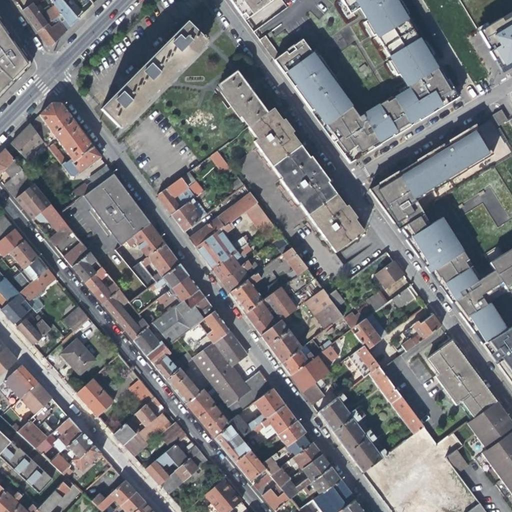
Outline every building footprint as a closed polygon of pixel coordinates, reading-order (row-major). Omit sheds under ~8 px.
[(49,0),(53,5),(59,14),(68,27),(74,21),(55,0),(49,0)] [(242,20),(245,17),(239,9),(246,4),(243,0),(242,0),(259,0),(263,5),(269,0),(227,0),(230,3),(242,20)] [(239,9),(245,17),(263,5),(259,0),(242,0),(243,0),(246,4),(239,9)] [(409,26),(403,16),(403,17),(402,16),(401,16),(401,15),(402,14),(402,13),(403,14),(404,14),(405,13),(402,8),(400,4),(397,6),(394,1),(393,0),(339,0),(343,6),(347,13),(351,11),(357,7),(368,1),(370,5),(360,11),(365,19),(361,21),(365,27),(367,30),(370,28),(373,33),(389,59),(392,64),(388,66),(391,70),(394,75),(397,73),(398,72),(403,80),(414,74),(417,78),(412,81),(414,84),(398,93),(400,96),(393,100),(391,97),(384,102),(377,106),(376,104),(356,116),(335,87),(331,81),(333,79),(329,73),(321,63),(316,56),(313,58),(309,52),(299,39),(290,46),(292,49),(285,54),(283,51),(277,55),(271,59),(281,73),(284,71),(306,100),(302,102),(309,110),(312,108),(344,152),(341,154),(347,163),(360,154),(358,151),(362,149),(366,147),(372,143),(374,146),(378,144),(376,141),(404,124),(406,127),(408,125),(406,122),(425,111),(426,114),(456,97),(445,79),(443,80),(439,73),(441,72),(437,65),(436,66),(431,69),(429,65),(434,62),(435,61),(430,53),(427,55),(424,50),(427,49),(425,45),(422,40),(418,42),(412,31),(409,26)] [(357,7),(360,11),(370,5),(368,1),(357,7)] [(29,21),(37,33),(47,24),(55,17),(59,14),(53,5),(40,14),(32,3),(22,10),(29,21)] [(347,13),(343,6),(339,8),(344,17),(352,12),(351,11),(347,13)] [(511,8),(477,30),(502,72),(511,65),(511,8)] [(405,13),(404,14),(404,15),(404,16),(403,16),(409,26),(412,24),(405,13)] [(49,28),(47,24),(37,33),(41,39),(46,45),(50,46),(62,33),(68,27),(59,14),(55,17),(58,21),(49,28)] [(24,72),(30,67),(29,62),(25,56),(0,18),(0,96),(13,83),(19,78),(24,72)] [(183,24),(99,109),(116,126),(121,122),(123,124),(135,112),(142,104),(140,102),(152,90),(154,92),(162,85),(168,79),(166,76),(178,65),(180,67),(191,56),(198,49),(196,46),(201,41),(183,24)] [(367,30),(365,27),(363,28),(368,36),(373,33),(370,28),(367,30)] [(418,42),(422,40),(415,29),(412,31),(418,42)] [(257,39),(271,59),(277,55),(265,38),(263,35),(257,39)] [(425,45),(427,49),(424,50),(427,55),(430,53),(432,52),(430,48),(427,44),(425,45)] [(312,50),(309,52),(313,58),(316,56),(321,63),(322,62),(312,50)] [(389,71),(391,70),(388,66),(392,64),(389,59),(383,62),(389,71)] [(284,71),(281,73),(293,89),(302,102),(306,100),(284,71)] [(396,90),(398,93),(414,84),(412,81),(417,78),(414,74),(403,80),(398,72),(397,73),(404,85),(396,90)] [(238,116),(246,126),(263,113),(249,93),(251,91),(249,87),(247,84),(244,86),(234,73),(214,87),(216,88),(212,91),(225,110),(229,107),(236,117),(238,116)] [(330,73),(329,73),(333,79),(331,81),(335,87),(338,85),(330,73)] [(38,115),(52,134),(69,157),(73,162),(93,147),(77,125),(61,103),(51,102),(38,115)] [(246,126),(244,127),(245,129),(252,139),(250,140),(278,178),(276,179),(294,204),(296,203),(331,251),(359,231),(333,195),(328,198),(319,186),(324,183),(306,157),(301,161),(292,149),(297,145),(272,110),(270,108),(263,113),(246,126)] [(312,108),(309,110),(341,154),(344,152),(312,108)] [(501,110),(492,115),(498,125),(507,120),(501,110)] [(44,142),(52,134),(38,115),(29,124),(44,142)] [(27,160),(44,142),(29,124),(20,133),(10,143),(27,160)] [(478,134),(473,125),(470,126),(475,136),(478,134)] [(425,154),(366,189),(384,213),(388,212),(391,215),(389,220),(395,229),(421,214),(413,200),(411,197),(456,171),(457,174),(487,155),(482,147),(485,146),(478,134),(475,136),(470,126),(448,140),(425,154)] [(57,159),(61,164),(65,161),(51,144),(47,147),(57,159)] [(302,152),(297,145),(292,149),(301,161),(306,157),(302,152)] [(71,177),(100,156),(97,152),(93,147),(73,162),(69,157),(65,161),(61,164),(71,177)] [(15,175),(3,185),(13,197),(22,190),(31,184),(31,183),(29,180),(25,175),(4,149),(0,153),(0,173),(7,166),(11,170),(15,175)] [(223,175),(229,170),(215,151),(209,156),(223,175)] [(87,185),(90,189),(112,172),(106,165),(88,178),(90,182),(87,185)] [(162,205),(169,214),(188,200),(202,190),(198,184),(193,188),(174,201),(171,198),(190,184),(195,180),(188,171),(155,195),(162,205)] [(457,174),(456,171),(411,197),(413,200),(457,174)] [(133,209),(136,206),(131,198),(118,181),(112,172),(90,189),(85,193),(94,204),(91,207),(110,233),(114,231),(117,236),(125,230),(121,224),(124,222),(128,228),(140,218),(133,209)] [(234,190),(241,185),(237,179),(229,184),(234,190)] [(326,184),(324,183),(319,186),(328,198),(333,195),(332,192),(326,184)] [(22,190),(13,197),(22,208),(27,205),(25,202),(25,198),(28,196),(32,196),(34,199),(40,194),(31,184),(22,190)] [(193,188),(190,184),(171,198),(174,201),(193,188)] [(94,204),(85,193),(82,195),(91,207),(94,204)] [(191,243),(193,247),(218,229),(244,209),(254,202),(247,193),(187,238),(191,243)] [(28,215),(32,220),(36,216),(49,206),(40,194),(34,199),(32,196),(28,196),(25,198),(25,202),(27,205),(22,208),(28,215)] [(194,208),(188,200),(169,214),(175,222),(181,231),(187,226),(205,213),(199,204),(194,208)] [(244,209),(251,218),(261,232),(271,225),(254,202),(244,209)] [(57,232),(48,239),(54,246),(72,232),(57,214),(50,205),(49,206),(36,216),(40,221),(48,221),(57,232)] [(114,231),(110,233),(119,245),(125,241),(149,223),(136,206),(133,209),(140,218),(128,228),(124,222),(121,224),(125,230),(117,236),(114,231)] [(244,209),(218,229),(222,234),(236,223),(239,227),(251,218),(244,209)] [(0,239),(13,229),(0,213),(0,239)] [(504,329),(492,309),(488,302),(487,300),(484,302),(477,293),(499,278),(503,284),(511,277),(511,229),(481,252),(487,261),(472,270),(435,219),(427,224),(421,214),(395,229),(466,325),(480,344),(504,329)] [(145,256),(164,242),(158,234),(149,223),(125,241),(128,246),(134,242),(145,256)] [(191,231),(187,226),(181,231),(185,235),(191,231)] [(8,253),(23,271),(37,258),(29,248),(13,229),(0,239),(0,253),(3,257),(8,253)] [(222,234),(218,229),(193,247),(202,259),(210,269),(234,252),(246,243),(242,238),(231,246),(222,234)] [(60,254),(78,239),(72,232),(54,246),(60,254)] [(66,261),(71,266),(88,252),(80,242),(63,257),(66,261)] [(155,282),(156,281),(179,263),(172,254),(164,242),(145,256),(139,261),(143,265),(148,261),(157,273),(152,277),(155,282)] [(280,254),(295,274),(303,268),(289,248),(280,254)] [(88,266),(95,260),(88,252),(71,266),(77,273),(84,282),(94,273),(88,266)] [(237,256),(234,252),(210,269),(214,275),(218,281),(236,267),(231,260),(237,256)] [(14,278),(23,288),(46,268),(41,263),(37,258),(23,271),(14,278)] [(249,258),(236,267),(218,281),(223,287),(228,293),(256,272),(258,270),(249,258)] [(261,268),(265,273),(278,263),(275,258),(261,268)] [(383,288),(401,275),(397,269),(391,261),(374,275),(383,288)] [(164,282),(170,290),(188,275),(184,270),(179,263),(156,281),(160,285),(164,282)] [(134,264),(130,268),(147,289),(151,286),(134,264)] [(42,288),(53,277),(51,274),(46,268),(23,288),(18,292),(31,307),(36,312),(39,310),(41,308),(42,304),(37,297),(45,291),(42,288)] [(100,281),(107,275),(101,268),(94,273),(84,282),(87,286),(93,293),(103,285),(100,281)] [(259,277),(265,273),(261,268),(258,270),(256,272),(259,277)] [(284,283),(292,294),(312,279),(303,268),(295,274),(284,283)] [(259,277),(256,272),(228,293),(236,304),(243,313),(262,299),(251,284),(259,277)] [(173,294),(179,303),(198,289),(193,283),(188,275),(170,290),(159,299),(162,303),(173,294)] [(0,280),(0,308),(18,292),(4,277),(0,280)] [(264,287),(269,294),(281,285),(276,278),(264,287)] [(106,289),(103,285),(93,293),(96,297),(101,303),(119,289),(113,283),(106,289)] [(270,310),(292,294),(284,283),(281,285),(269,294),(262,299),(270,310)] [(403,320),(423,305),(417,297),(409,285),(390,299),(398,311),(397,311),(403,320)] [(121,305),(127,300),(119,289),(101,303),(115,319),(132,340),(149,326),(143,319),(136,324),(121,305)] [(155,322),(153,323),(157,328),(170,344),(177,339),(198,324),(203,319),(213,310),(205,299),(198,289),(179,303),(155,322)] [(303,303),(323,329),(340,317),(332,307),(325,297),(320,290),(303,303)] [(334,290),(325,297),(332,307),(341,300),(334,290)] [(367,298),(375,311),(388,303),(380,290),(367,298)] [(31,307),(18,292),(0,308),(0,309),(7,316),(13,323),(31,307)] [(292,294),(270,310),(279,321),(287,315),(300,305),(292,294)] [(251,324),(270,310),(262,299),(243,313),(247,319),(251,324)] [(72,332),(87,318),(78,307),(63,321),(72,332)] [(206,334),(212,343),(229,331),(222,322),(213,310),(203,319),(211,330),(206,334)] [(259,336),(279,321),(270,310),(251,324),(255,330),(259,336)] [(344,322),(346,324),(349,329),(354,326),(362,320),(357,312),(344,322)] [(24,318),(15,326),(25,336),(32,344),(49,329),(37,316),(34,319),(29,314),(24,319),(24,318)] [(395,348),(399,355),(429,333),(439,326),(435,320),(430,314),(417,323),(416,321),(410,325),(416,334),(409,339),(395,348)] [(287,315),(279,321),(282,326),(290,320),(287,315)] [(352,334),(362,346),(364,349),(377,339),(362,319),(362,320),(354,326),(357,330),(352,334)] [(290,336),(282,326),(279,321),(259,336),(270,350),(279,362),(297,348),(298,347),(292,339),(294,338),(292,334),(290,336)] [(150,333),(157,328),(153,323),(149,326),(132,340),(137,346),(145,355),(159,343),(150,333)] [(511,324),(504,329),(480,344),(485,351),(492,361),(495,364),(497,367),(510,384),(511,386),(511,387),(511,324)] [(246,355),(229,331),(212,343),(191,358),(195,362),(209,382),(214,387),(220,396),(234,415),(235,414),(251,402),(271,387),(268,383),(263,378),(247,390),(230,366),(246,355)] [(68,360),(72,365),(72,366),(78,373),(94,359),(75,339),(60,352),(68,360)] [(380,344),(377,339),(364,349),(367,354),(380,344)] [(460,354),(449,340),(425,357),(440,379),(436,381),(453,404),(458,400),(471,417),(493,400),(486,390),(474,374),(469,367),(465,362),(460,354)] [(161,341),(159,343),(145,355),(154,366),(165,379),(181,365),(176,359),(172,362),(167,355),(170,352),(166,347),(161,341)] [(306,361),(288,374),(293,381),(299,382),(304,389),(311,384),(327,372),(323,366),(337,356),(328,345),(319,352),(312,357),(306,361)] [(347,356),(362,376),(366,374),(376,366),(367,354),(364,349),(362,346),(347,356)] [(315,347),(309,352),(312,357),(319,352),(315,347)] [(12,357),(4,348),(0,351),(0,375),(16,361),(12,357)] [(288,374),(306,361),(302,356),(297,348),(279,362),(283,368),(288,374)] [(309,352),(302,356),(306,361),(312,357),(309,352)] [(323,366),(327,372),(341,361),(337,356),(323,366)] [(200,394),(198,391),(182,373),(195,362),(191,358),(181,365),(165,379),(175,391),(187,406),(200,394)] [(30,377),(20,366),(3,381),(19,399),(36,383),(30,377)] [(366,374),(369,379),(396,414),(406,406),(379,369),(376,366),(366,374)] [(369,379),(366,374),(362,376),(334,397),(338,402),(369,379)] [(90,378),(75,391),(87,405),(96,415),(112,401),(90,378)] [(128,389),(142,406),(153,397),(138,379),(128,389)] [(300,391),(304,389),(299,382),(293,381),(296,385),(300,391)] [(211,389),(214,387),(209,382),(198,391),(200,394),(187,406),(191,411),(196,416),(218,398),(211,389)] [(36,383),(19,399),(33,415),(51,400),(46,394),(36,383)] [(304,389),(300,391),(307,400),(310,404),(320,396),(311,384),(304,389)] [(243,423),(235,414),(234,415),(225,421),(228,424),(239,437),(259,422),(283,404),(277,396),(271,387),(251,402),(260,413),(255,416),(257,419),(253,421),(250,418),(243,423)] [(220,396),(218,398),(196,416),(204,426),(212,437),(228,424),(225,421),(234,415),(220,396)] [(139,420),(144,426),(160,413),(164,409),(157,402),(153,397),(142,406),(133,414),(139,420)] [(346,413),(338,402),(334,397),(315,411),(324,423),(338,442),(345,451),(364,437),(361,433),(352,422),(346,413)] [(0,415),(9,408),(0,399),(0,415)] [(32,448),(47,462),(53,456),(61,450),(81,432),(59,409),(51,400),(33,415),(14,431),(32,448)] [(511,425),(505,417),(493,400),(465,422),(484,448),(479,452),(511,498),(511,435),(510,432),(511,429),(511,425)] [(268,424),(276,435),(295,420),(290,413),(283,404),(259,422),(263,427),(268,424)] [(355,406),(346,413),(352,422),(362,415),(360,412),(368,407),(366,405),(359,411),(355,406)] [(383,441),(386,445),(389,449),(402,440),(421,426),(414,417),(406,406),(396,414),(406,428),(397,435),(395,432),(383,441)] [(164,419),(160,413),(144,426),(137,432),(143,439),(156,429),(159,433),(169,425),(164,419)] [(361,433),(364,437),(383,423),(379,418),(373,422),(375,425),(367,431),(366,430),(361,433)] [(130,419),(125,423),(131,429),(135,425),(130,419)] [(125,423),(113,433),(119,440),(123,444),(137,432),(144,426),(139,420),(135,422),(135,425),(131,429),(125,423)] [(279,439),(284,446),(301,435),(304,432),(300,427),(295,420),(276,435),(269,439),(272,444),(279,439)] [(157,435),(169,448),(173,445),(185,435),(179,428),(174,421),(169,425),(159,433),(157,435)] [(383,423),(364,437),(367,441),(372,437),(371,436),(377,431),(380,435),(388,429),(383,423)] [(219,445),(233,461),(248,448),(239,437),(228,424),(212,437),(219,445)] [(421,426),(402,440),(412,454),(431,440),(421,426)] [(460,444),(451,431),(434,443),(443,456),(454,448),(460,444)] [(79,471),(100,454),(92,445),(81,432),(61,450),(70,460),(66,464),(68,466),(66,468),(59,474),(62,477),(75,466),(79,471)] [(0,452),(9,444),(0,435),(0,452)] [(288,450),(293,456),(308,445),(305,440),(301,435),(284,446),(261,464),(263,467),(267,471),(269,474),(279,467),(274,461),(288,450)] [(367,441),(364,437),(345,451),(353,462),(359,471),(378,457),(375,453),(367,441)] [(370,485),(373,483),(412,454),(402,440),(389,449),(378,457),(359,471),(365,478),(370,485)] [(183,455),(173,445),(169,448),(165,451),(171,458),(179,467),(198,451),(191,442),(187,445),(184,447),(187,451),(183,455)] [(294,462),(299,470),(320,454),(316,449),(312,443),(308,445),(293,456),(285,462),(287,466),(294,462)] [(0,460),(8,468),(37,494),(50,480),(17,449),(16,450),(9,444),(0,452),(0,460)] [(378,457),(389,449),(386,445),(375,453),(378,457)] [(248,480),(263,467),(261,464),(251,452),(248,448),(233,461),(239,469),(248,480)] [(464,463),(454,448),(443,456),(454,471),(464,463)] [(161,467),(171,458),(165,451),(145,468),(154,478),(159,484),(168,476),(161,467)] [(201,454),(198,451),(179,467),(168,476),(159,484),(167,492),(206,460),(201,454)] [(300,480),(304,485),(308,481),(329,466),(325,461),(320,454),(299,470),(305,477),(300,480)] [(66,468),(53,456),(47,462),(58,473),(59,474),(66,468)] [(312,487),(317,494),(338,479),(334,473),(329,466),(308,481),(312,487)] [(288,478),(279,467),(269,474),(275,482),(278,486),(288,478)] [(265,490),(269,487),(275,482),(269,474),(267,471),(257,479),(261,484),(255,488),(258,491),(260,494),(265,490)] [(294,474),(288,478),(278,486),(281,489),(287,497),(296,490),(291,483),(298,478),(295,473),(294,474)] [(70,485),(63,478),(37,506),(35,509),(31,511),(62,511),(69,505),(69,504),(61,495),(70,485)] [(229,493),(232,491),(222,479),(202,495),(216,511),(225,511),(237,502),(229,493)] [(335,511),(353,499),(346,489),(338,479),(317,494),(297,509),(299,511),(335,511)] [(111,499),(116,505),(134,491),(130,486),(124,480),(102,498),(96,493),(87,500),(97,510),(111,499)] [(299,496),(312,487),(308,481),(304,485),(296,490),(287,497),(288,498),(294,505),(301,499),(299,496)] [(373,483),(370,485),(379,498),(382,496),(373,483)] [(275,495),(269,487),(265,490),(260,494),(266,501),(273,510),(288,498),(287,497),(281,489),(275,495)] [(0,488),(0,511),(31,511),(35,509),(30,505),(24,511),(14,502),(19,497),(15,493),(10,498),(0,488)] [(119,511),(131,511),(144,502),(140,497),(134,491),(116,505),(122,511),(119,511)] [(229,493),(237,502),(240,500),(234,494),(232,491),(229,493)] [(401,511),(412,511),(423,504),(419,498),(401,511)] [(353,499),(335,511),(362,511),(361,509),(353,499)] [(481,511),(483,511),(476,501),(462,511),(481,511)] [(152,511),(150,508),(144,502),(131,511),(152,511)]
